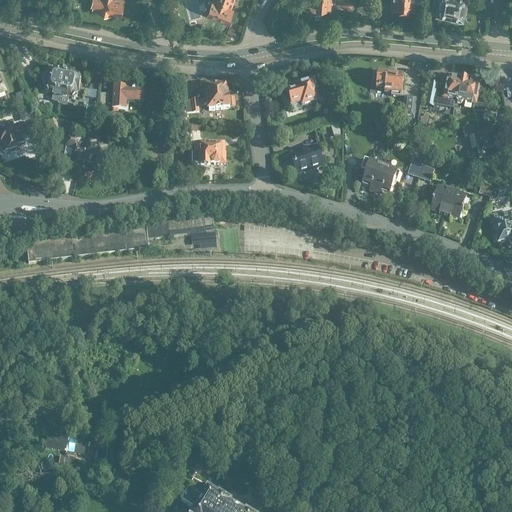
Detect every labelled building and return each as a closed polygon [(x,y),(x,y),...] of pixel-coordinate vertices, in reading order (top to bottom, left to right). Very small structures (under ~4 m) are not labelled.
[(93,0),(93,4),(95,4),(94,7),(100,9),(100,11),(109,13),(110,11),(120,13),(122,0),(93,0)] [(207,13),(227,20),(232,7),(231,7),(234,0),(209,0),(206,9),(205,10),(204,11),(204,12),(205,13),(206,13),(207,13)] [(331,0),(306,0),(306,2),(307,2),(307,5),(317,6),(317,9),(326,9),(326,8),(331,9),(331,0)] [(349,11),(351,12),(356,6),(353,4),(354,3),(350,0),(336,0),(336,1),(349,11)] [(391,0),(391,8),(416,10),(416,0),(391,0)] [(464,5),(464,0),(433,0),(431,11),(434,12),(434,11),(452,14),(451,21),(460,22),(461,16),(462,16),(462,15),(465,16),(467,6),(464,5)] [(42,78),(41,81),(41,84),(45,86),(46,86),(46,87),(44,89),(44,90),(46,93),(47,93),(49,92),(54,94),(53,96),(51,102),(58,104),(60,98),(65,77),(64,77),(64,74),(66,74),(66,72),(59,71),(59,72),(54,71),(53,70),(51,69),(48,71),(48,72),(49,74),(48,76),(47,76),(44,76),(42,78)] [(384,93),(391,94),(391,97),(400,98),(400,95),(401,95),(403,77),(391,76),(392,73),(387,73),(386,75),(377,74),(375,90),(384,91),(384,93)] [(58,104),(58,106),(67,108),(68,101),(65,100),(66,96),(70,97),(71,99),(73,99),(76,97),(76,94),(76,91),(78,92),(80,85),(78,84),(79,81),(80,81),(80,79),(78,76),(77,75),(75,76),(66,74),(64,74),(64,77),(65,77),(60,98),(58,104)] [(429,83),(425,106),(433,108),(434,106),(453,110),(455,100),(456,101),(460,80),(447,78),(444,97),(436,96),(438,85),(429,83)] [(322,88),(320,89),(318,80),(303,85),(302,81),(297,83),(298,86),(295,87),(296,90),(286,93),(287,95),(285,99),(286,103),(288,105),(289,104),(290,108),(301,105),(302,108),(322,102),(323,103),(326,97),(325,96),(322,88)] [(460,80),(456,101),(457,103),(461,104),(463,102),(474,104),(473,110),(485,113),(486,105),(475,103),(478,84),(460,80)] [(126,89),(126,87),(113,86),(112,111),(126,111),(126,101),(143,102),(143,90),(126,89)] [(206,90),(202,90),(204,106),(208,105),(208,111),(222,110),(230,109),(229,109),(234,108),(233,99),(229,99),(227,99),(226,91),(223,89),(217,90),(217,88),(206,89),(206,90)] [(97,106),(108,107),(109,94),(99,93),(97,106)] [(415,119),(417,98),(404,97),(401,118),(415,119)] [(198,100),(185,101),(186,114),(199,113),(198,100)] [(187,125),(185,112),(179,113),(180,126),(187,125)] [(42,122),(46,134),(57,131),(54,118),(42,122)] [(337,125),(330,128),(333,139),(341,137),(337,125)] [(0,134),(0,142),(4,154),(25,148),(22,139),(21,139),(18,129),(13,130),(11,126),(2,129),(3,132),(0,133),(1,134),(0,134)] [(463,129),(465,138),(471,136),(473,148),(476,148),(479,159),(497,155),(491,132),(479,134),(477,126),(463,129)] [(71,155),(71,158),(83,161),(83,162),(94,164),(93,167),(101,169),(102,166),(103,167),(107,149),(67,139),(65,148),(66,148),(64,153),(71,155)] [(192,147),(192,167),(210,166),(225,166),(225,156),(224,156),(224,148),(209,148),(209,147),(192,147)] [(295,167),(308,170),(313,168),(317,169),(320,166),(322,166),(317,149),(291,157),(295,167)] [(368,193),(374,195),(384,165),(377,162),(376,165),(364,161),(360,171),(366,173),(362,185),(370,188),(368,193)] [(407,175),(418,179),(422,166),(412,162),(407,175)] [(384,165),(374,195),(379,196),(381,192),(389,194),(393,182),(396,183),(399,173),(389,170),(390,167),(384,165)] [(422,166),(418,179),(430,183),(434,170),(422,166)] [(490,198),(489,202),(492,193),(491,193),(493,188),(483,181),(479,194),(490,198)] [(438,215),(444,217),(452,190),(446,188),(445,190),(438,188),(430,211),(439,214),(438,215)] [(492,193),(489,202),(496,201),(509,198),(508,189),(494,192),(492,193)] [(452,190),(444,217),(450,219),(450,217),(459,220),(466,197),(459,195),(459,192),(452,190)] [(493,225),(497,244),(508,242),(511,244),(511,243),(511,220),(510,221),(509,214),(488,218),(490,226),(493,225)] [(192,220),(180,221),(182,236),(193,235),(192,220)] [(180,221),(169,223),(171,237),(182,236),(180,221)] [(169,223),(158,224),(160,239),(171,237),(169,223)] [(158,224),(147,225),(148,240),(160,239),(158,224)] [(147,225),(136,227),(138,241),(147,240),(148,240),(147,225)] [(136,227),(125,228),(126,243),(138,241),(136,227)] [(125,228),(114,230),(115,244),(126,243),(125,228)] [(114,230),(103,231),(104,245),(115,244),(114,230)] [(103,231),(92,232),(93,247),(104,245),(103,231)] [(92,232),(81,234),(82,248),(93,247),(92,232)] [(81,234),(70,235),(71,249),(82,248),(81,234)] [(70,235),(59,236),(60,251),(71,249),(70,235)] [(59,236),(48,237),(49,252),(60,251),(59,236)] [(48,237),(37,239),(37,253),(49,252),(48,237)] [(37,239),(25,240),(27,255),(37,253),(37,239)] [(18,249),(11,250),(11,259),(19,259),(18,249)] [(168,397),(192,405),(196,392),(173,384),(168,397)] [(46,449),(68,453),(67,455),(74,456),(74,454),(84,456),(87,442),(60,437),(60,440),(48,438),(46,449)] [(116,451),(107,450),(105,465),(114,467),(115,463),(114,463),(116,451)] [(181,502),(195,510),(193,511),(241,511),(229,505),(231,503),(219,496),(208,490),(207,490),(198,484),(197,485),(193,482),(181,502)]
